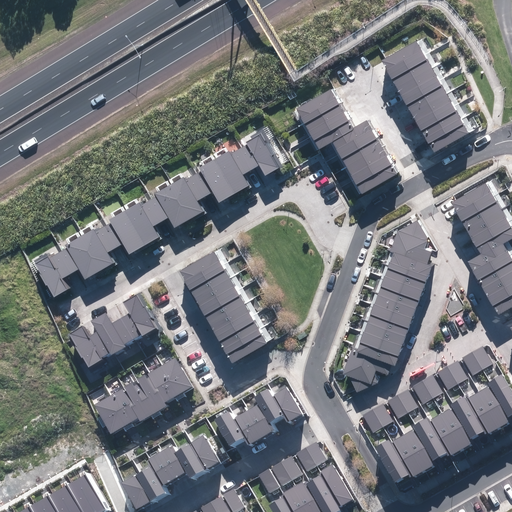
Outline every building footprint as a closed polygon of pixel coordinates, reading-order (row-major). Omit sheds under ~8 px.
[(412,25),(376,45),(388,66),(424,46),(412,25)] [(424,46),(388,66),(401,91),(439,71),(424,46)] [(439,71),(401,91),(415,118),(453,98),(439,71)] [(329,75),(292,94),(309,126),(345,107),(329,75)] [(453,98),(415,118),(422,132),(460,113),(453,98)] [(345,107),(309,126),(315,138),(332,129),(339,142),(373,124),(364,109),(350,116),(345,107)] [(460,113),(422,132),(429,146),(467,127),(460,113)] [(373,124),(339,142),(353,170),(387,153),(373,124)] [(256,139),(247,144),(259,165),(267,161),(273,171),(288,163),(268,128),(255,136),(256,139)] [(210,166),(202,171),(214,192),(222,187),(228,197),(257,181),(251,170),(259,165),(247,144),(239,149),(237,146),(208,162),(210,166)] [(387,153),(353,170),(362,188),(396,170),(387,153)] [(165,191),(156,197),(168,218),(177,213),(183,223),(212,206),(206,196),(214,192),(202,171),(195,175),(193,172),(163,188),(165,191)] [(491,171),(454,193),(463,209),(500,187),(491,171)] [(511,206),(500,187),(463,209),(478,237),(511,217),(511,206)] [(121,217),(112,222),(124,243),(133,238),(139,249),(168,232),(162,222),(168,218),(156,197),(150,200),(148,197),(119,214),(121,217)] [(511,217),(478,237),(483,244),(471,250),(481,269),(511,252),(511,245),(506,235),(511,232),(511,217)] [(418,220),(398,231),(391,250),(355,348),(353,347),(343,374),(351,377),(357,392),(378,383),(374,375),(376,371),(388,375),(391,365),(396,367),(432,266),(427,264),(432,251),(424,249),(428,238),(418,220)] [(93,274),(122,257),(116,248),(124,243),(112,222),(105,227),(103,224),(74,240),(76,243),(69,248),(81,269),(88,265),(93,274)] [(278,336),(224,244),(188,265),(242,357),(278,336)] [(58,250),(44,259),(63,293),(77,285),(71,274),(81,269),(69,248),(59,253),(58,250)] [(511,252),(481,269),(495,295),(511,285),(511,252)] [(332,283),(322,279),(308,318),(317,321),(318,319),(324,321),(323,324),(344,332),(355,303),(334,296),(332,301),(326,299),(332,283)] [(511,285),(495,295),(502,308),(511,302),(511,285)] [(164,333),(143,296),(127,304),(131,310),(116,318),(114,314),(97,323),(100,327),(91,332),(88,327),(72,336),(92,372),(164,333)] [(466,314),(440,327),(448,343),(474,330),(466,314)] [(304,331),(296,335),(299,340),(307,336),(304,331)] [(364,422),(397,477),(413,468),(416,472),(439,459),(434,450),(451,440),(456,449),(477,436),(474,431),(490,422),(494,429),(511,418),(511,378),(492,345),(484,342),(367,411),(364,422)] [(192,389),(172,355),(152,366),(151,376),(139,375),(139,385),(124,384),(124,392),(112,392),(93,403),(111,434),(132,422),(136,428),(172,407),(169,403),(192,389)] [(243,438),(248,446),(274,430),(270,423),(282,415),(287,423),(302,415),(286,388),(272,396),(268,389),(254,397),(258,405),(256,406),(256,405),(235,417),(235,418),(233,419),(228,412),(214,420),(219,429),(223,437),(224,437),(229,446),(243,438)] [(121,483),(136,510),(165,493),(161,486),(186,472),(190,478),(218,461),(203,435),(191,442),(191,444),(189,445),(189,444),(176,452),(172,445),(170,447),(169,446),(148,459),(152,466),(135,476),(135,475),(121,483)] [(296,453),(307,471),(327,459),(316,441),(296,453)] [(272,467),(282,485),(302,474),(291,456),(272,467)] [(352,499),(333,465),(318,473),(320,476),(309,482),(307,480),(281,494),(284,498),(270,505),(274,511),(337,511),(342,509),(340,506),(352,499)] [(269,493),(279,487),(269,469),(258,474),(269,493)] [(91,473),(73,484),(89,511),(105,511),(111,509),(91,473)] [(55,494),(65,511),(89,511),(73,484),(55,494)] [(223,495),(232,511),(235,511),(244,507),(234,489),(223,495)] [(65,511),(55,494),(36,505),(40,511),(65,511)] [(201,507),(203,511),(230,511),(221,496),(201,507)]
